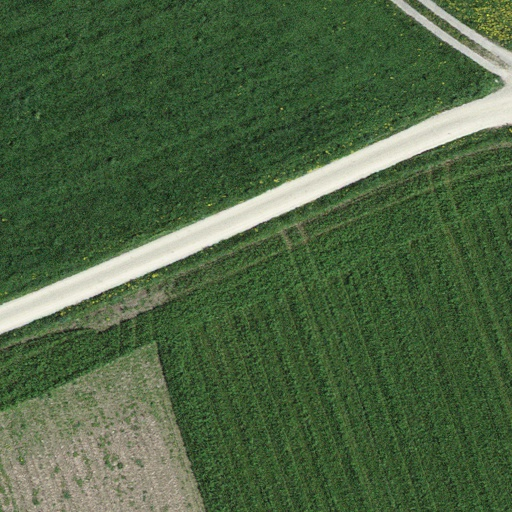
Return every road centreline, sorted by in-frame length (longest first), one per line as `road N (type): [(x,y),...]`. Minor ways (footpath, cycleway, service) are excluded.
road 1 (track): [(0,307),(511,105)]
road 2 (track): [(511,71),(408,0)]
